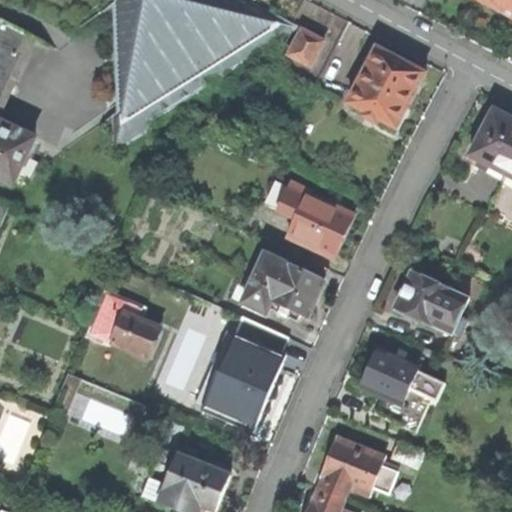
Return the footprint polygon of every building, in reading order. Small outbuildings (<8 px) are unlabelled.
[(118,139),(290,28),(236,0),(116,0),(116,3),(122,6),(123,94),(131,107),(118,113),(118,139)] [(511,20),(511,0),(480,0),(479,2),(500,13),(511,20)] [(1,23),(0,24),(0,178),(14,186),(17,179),(29,185),(39,164),(27,158),(35,141),(0,123),(0,115),(36,41),(1,23)] [(311,68),(324,44),(302,32),(290,56),(311,68)] [(406,112),(425,75),(378,50),(349,105),(365,113),(363,118),(377,125),(379,121),(397,130),(406,112)] [(473,168),(503,184),(511,166),(511,121),(494,111),(477,144),(469,159),(476,162),(473,168)] [(511,166),(503,184),(511,188),(511,166)] [(289,240),(333,260),(342,243),(354,218),(312,197),(312,193),(284,180),(270,211),(297,223),(289,240)] [(9,209),(0,205),(0,225),(2,227),(9,209)] [(249,291),(236,285),(228,303),(265,321),(270,311),(298,323),(299,318),(306,321),(313,306),(324,283),(297,271),(265,256),(249,291)] [(304,260),(297,271),(324,283),(328,271),(304,260)] [(476,373),(488,347),(458,333),(471,303),(414,276),(405,294),(397,312),(452,338),(442,358),(476,373)] [(156,349),(163,332),(137,321),(141,313),(111,300),(95,336),(114,345),(109,356),(138,369),(143,358),(150,362),(156,349)] [(236,337),(227,333),(195,409),(255,435),(287,359),(281,356),(289,339),(244,319),(236,337)] [(362,391),(404,410),(411,394),(418,378),(420,372),(406,365),(403,362),(398,360),(393,359),(379,353),(371,371),(362,391)] [(428,384),(418,378),(411,394),(421,399),(428,384)] [(406,432),(400,445),(424,455),(430,442),(406,432)] [(324,480),(319,492),(345,502),(350,491),(370,499),(373,491),(388,498),(397,476),(382,470),(385,461),(339,442),(331,461),(323,478),(324,480)] [(400,445),(392,462),(418,472),(425,456),(424,455),(400,445)] [(230,479),(155,449),(146,468),(156,472),(153,481),(167,487),(159,507),(171,511),(216,511),(221,500),(230,479)] [(46,467),(34,462),(29,477),(40,481),(46,467)] [(341,511),(345,502),(319,492),(315,502),(313,502),(309,511),(341,511)]
